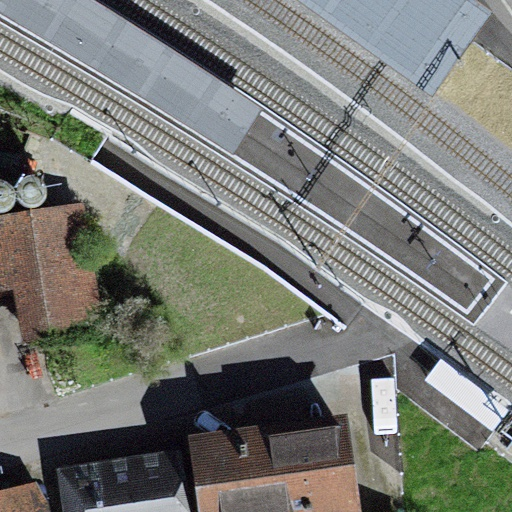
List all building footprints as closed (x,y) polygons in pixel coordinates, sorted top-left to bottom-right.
[(79,0),(0,0),(0,18),(20,32),(129,97),(158,48),(79,0)] [(511,82),(400,0),(361,0),(357,7),(511,121),(511,82)] [(43,343),(92,332),(64,211),(15,222),(43,343)] [(339,293),(319,276),(309,288),(329,305),(339,293)] [(327,511),(345,510),(337,445),(207,460),(212,511),(327,511)] [(68,489),(71,511),(169,511),(165,477),(68,489)]
